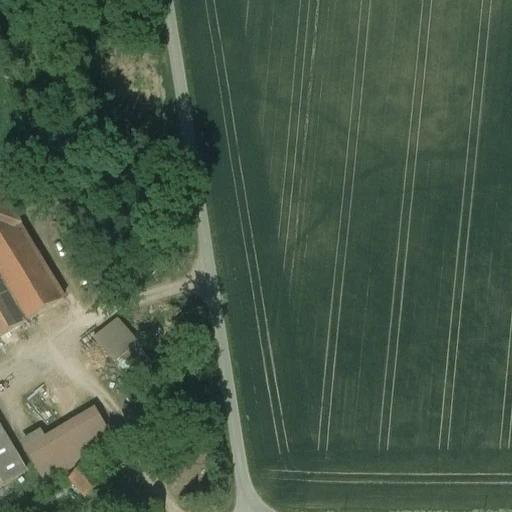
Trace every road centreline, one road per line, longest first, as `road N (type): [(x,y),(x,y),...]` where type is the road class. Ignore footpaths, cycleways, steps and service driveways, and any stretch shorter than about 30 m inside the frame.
road 1 (unclassified): [(166,0),(248,511)]
road 2 (track): [(171,511),(100,398),(46,347)]
